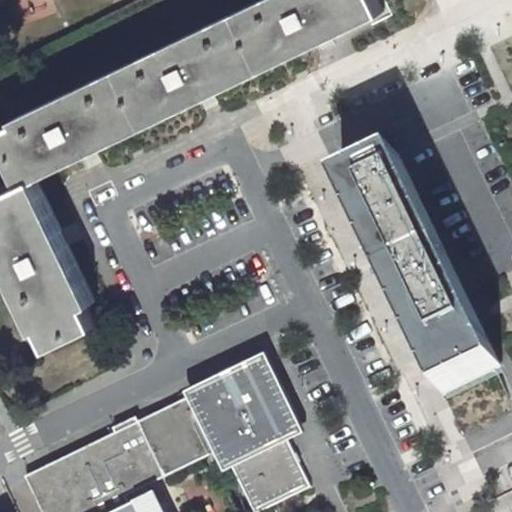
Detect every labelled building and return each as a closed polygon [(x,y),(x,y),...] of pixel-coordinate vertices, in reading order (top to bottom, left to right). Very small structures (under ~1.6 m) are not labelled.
[(371,0),(281,0),(2,135),(26,186),(41,179),(38,172),(375,8),(371,0)] [(511,346),(420,153),(360,181),(464,397),(511,373),(511,346)] [(92,324),(26,186),(0,198),(0,246),(47,345),(92,324)] [(133,511),(127,500),(157,485),(224,452),(254,511),(263,511),(314,487),(287,432),(298,426),(263,358),(141,419),(138,412),(113,425),(116,431),(29,475),(47,511),(133,511)] [(127,500),(133,511),(170,511),(157,485),(127,500)]
